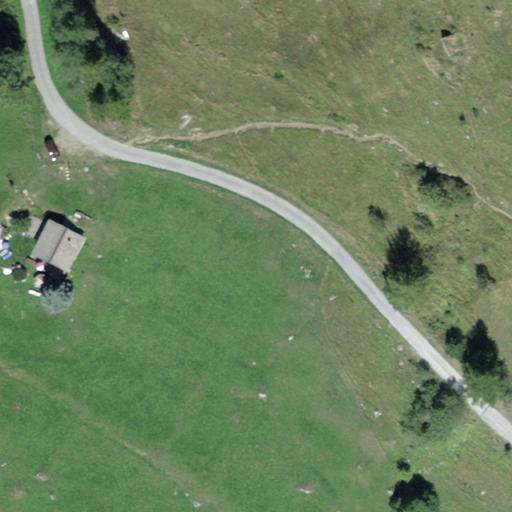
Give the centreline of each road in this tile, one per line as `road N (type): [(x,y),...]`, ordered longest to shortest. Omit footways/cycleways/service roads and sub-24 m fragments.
road 1 (track): [(101,141),(289,206),(511,429)]
road 2 (track): [(30,0),(57,103),(101,141)]
